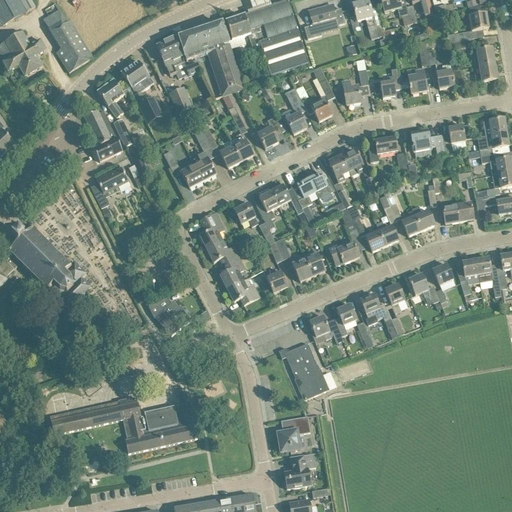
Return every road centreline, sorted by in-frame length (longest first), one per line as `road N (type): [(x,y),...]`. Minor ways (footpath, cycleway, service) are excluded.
road 1 (residential): [(231,336),(180,239),(187,215),(363,126),(511,100)]
road 2 (residential): [(231,336),(425,254),(511,237)]
road 3 (tertiary): [(51,131),(112,57),(213,0)]
road 4 (residential): [(76,511),(267,480)]
road 5 (residential): [(267,480),(249,375),(231,336)]
